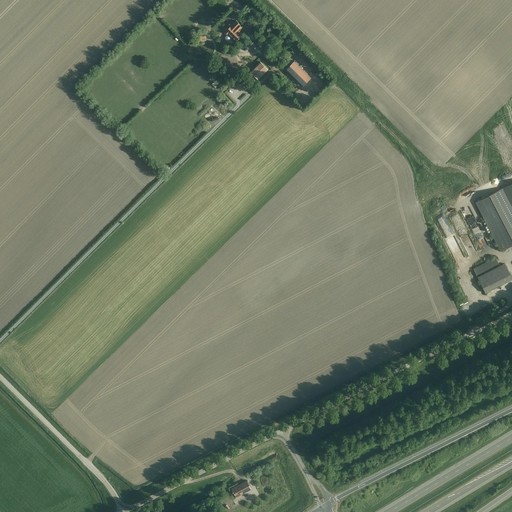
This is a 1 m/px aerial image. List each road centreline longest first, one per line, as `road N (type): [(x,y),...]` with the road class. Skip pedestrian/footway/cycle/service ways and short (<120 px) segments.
road 1 (unclassified): [(280,431),(511,313)]
road 2 (trunk): [(511,409),(329,502)]
road 3 (tertiary): [(124,511),(0,377)]
road 4 (tertiary): [(124,511),(280,431)]
road 5 (trunk): [(511,437),(389,511)]
